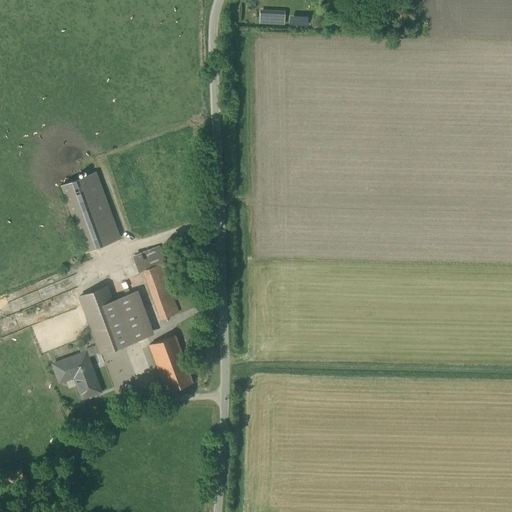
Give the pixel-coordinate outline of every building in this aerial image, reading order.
[(284,13),(260,12),(259,23),(284,24),(284,13)] [(96,172),(62,185),(86,250),(120,238),(96,172)] [(161,264),(144,270),(147,281),(164,275),(161,264)] [(164,275),(147,281),(161,319),(178,313),(164,275)] [(112,301),(107,286),(80,296),(96,339),(101,352),(100,352),(101,353),(147,335),(131,294),(112,301)] [(175,335),(150,345),(167,392),(192,382),(175,335)] [(81,353),(53,364),(59,382),(74,376),(82,398),(100,391),(88,356),(100,352),(101,352),(96,339),(78,346),(81,353)]
